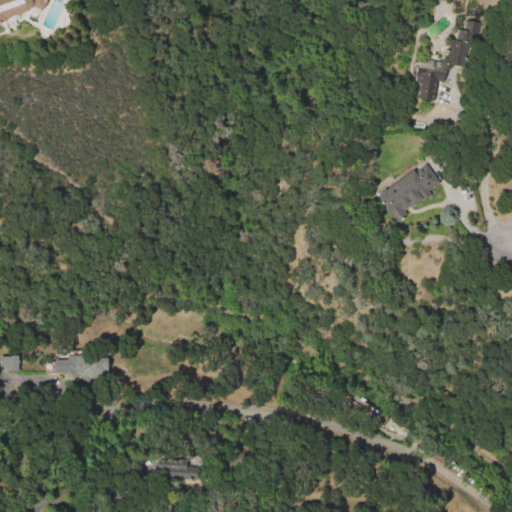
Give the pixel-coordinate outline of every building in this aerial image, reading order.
[(51,0),(40,23),(33,20),(19,25),(20,28),(0,35),(0,0),(51,0)] [(455,39),(470,40),(468,65),(452,63),(455,39)] [(449,65),(447,82),(438,81),(435,99),(420,97),(422,79),(418,78),(420,61),(449,65)] [(426,162),(441,182),(432,189),(433,190),(430,193),(432,196),(419,205),(416,202),(410,207),(414,213),(402,222),(382,194),(384,193),(383,192),(389,188),(390,189),(426,162)] [(53,360),(53,372),(67,372),(67,379),(108,376),(107,354),(65,356),(65,359),(53,360)] [(0,368),(16,368),(16,355),(0,355),(0,368)] [(164,478),(197,479),(197,465),(185,465),(185,459),(156,458),(156,470),(165,470),(164,478)]
